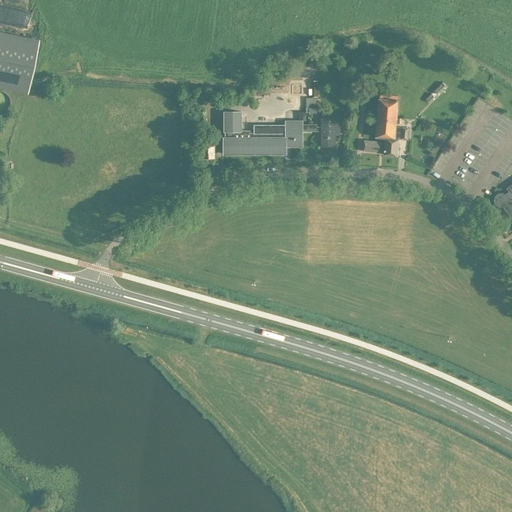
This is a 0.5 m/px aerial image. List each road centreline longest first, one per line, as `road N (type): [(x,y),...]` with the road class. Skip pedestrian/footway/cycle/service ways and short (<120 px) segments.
road 1 (unclassified): [(511,254),(467,199),(436,183),(375,170),(280,172),(215,188),(116,237),(90,286)]
road 2 (secondary): [(511,433),(426,389),(305,346),(90,286)]
